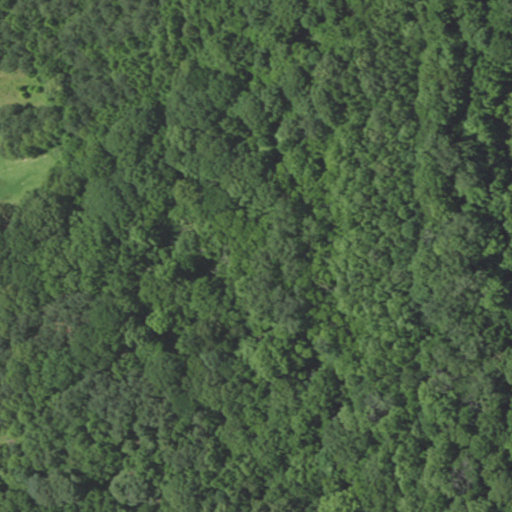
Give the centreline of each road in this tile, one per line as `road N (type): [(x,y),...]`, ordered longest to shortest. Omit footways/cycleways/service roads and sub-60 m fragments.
road 1 (residential): [(371,475),(165,460)]
road 2 (residential): [(165,460),(138,446),(135,299)]
road 3 (residential): [(0,487),(165,460)]
road 4 (residential): [(137,378),(39,386),(36,348)]
